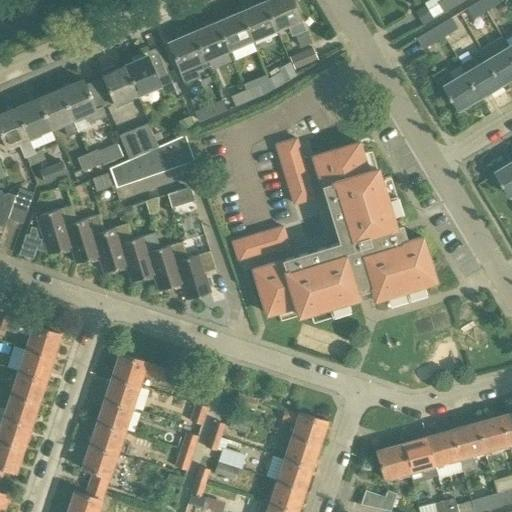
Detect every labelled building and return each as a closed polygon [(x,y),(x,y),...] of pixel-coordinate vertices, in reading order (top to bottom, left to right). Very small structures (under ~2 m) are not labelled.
[(291,0),(268,0),(263,2),(275,31),(300,20),(291,0)] [(459,4),(456,0),(441,0),(438,2),(444,13),(459,4)] [(487,12),(479,0),(466,8),(474,20),(487,12)] [(498,0),(479,0),(487,12),(500,4),(498,0)] [(263,2),(239,12),(251,41),(275,31),(263,2)] [(433,19),(425,6),(416,12),(424,25),(433,19)] [(239,12),(214,23),(226,51),(251,41),(239,12)] [(434,28),(441,39),(458,28),(451,17),(434,28)] [(226,51),(214,23),(190,33),(202,61),(226,51)] [(300,48),(310,43),(304,28),(293,32),(300,48)] [(441,39),(434,28),(416,38),(423,50),(441,39)] [(202,61),(190,33),(167,42),(179,71),(202,61)] [(288,57),(289,59),(294,70),(317,60),(312,47),(288,57)] [(511,53),(509,48),(488,61),(502,84),(511,78),(511,53)] [(131,62),(124,65),(136,95),(158,86),(162,96),(175,90),(172,83),(165,67),(153,72),(145,52),(129,58),(131,62)] [(488,61),(479,66),(473,57),(461,64),(466,74),(467,73),(481,97),(502,84),(488,61)] [(272,89),(296,75),(294,70),(289,59),(278,66),(281,70),(266,79),(272,89)] [(101,74),(93,78),(104,106),(113,102),(114,105),(136,95),(124,65),(115,69),(114,64),(99,70),(101,74)] [(467,73),(466,74),(445,86),(459,110),(481,97),(467,73)] [(104,106),(93,78),(83,82),(81,79),(59,88),(75,128),(106,116),(102,107),(104,106)] [(180,93),(175,82),(172,83),(175,90),(177,94),(180,93)] [(243,90),(247,101),(263,95),(259,84),(243,90)] [(59,88),(36,98),(48,129),(61,124),(66,136),(77,132),(75,128),(59,88)] [(247,101),(243,90),(229,96),(234,107),(247,101)] [(48,129),(36,98),(15,106),(28,138),(48,129)] [(214,115),(210,105),(195,112),(199,121),(214,115)] [(28,138),(15,106),(0,112),(0,135),(5,147),(17,142),(24,157),(26,157),(29,165),(38,162),(34,152),(28,138)] [(117,133),(128,158),(158,144),(147,120),(117,133)] [(193,161),(184,135),(171,141),(180,166),(192,161),(193,161)] [(313,198),(295,138),(275,144),(293,204),(313,198)] [(180,166),(171,141),(158,146),(167,170),(180,166)] [(253,269),(266,314),(295,305),(298,314),(357,296),(356,292),(371,288),(374,297),(433,279),(420,236),(405,241),(400,225),(394,227),(376,168),(366,171),(357,142),(313,156),(339,242),(253,269)] [(167,170),(158,146),(146,152),(154,175),(167,170)] [(97,149),(86,154),(92,167),(103,163),(97,149)] [(39,150),(34,152),(38,162),(43,159),(39,150)] [(154,175),(146,152),(133,157),(141,179),(154,175)] [(82,172),(92,167),(86,154),(76,158),(82,172)] [(141,179),(133,157),(121,163),(128,183),(141,179)] [(39,170),(45,182),(65,173),(60,161),(39,170)] [(511,194),(511,162),(496,172),(510,196),(511,194)] [(121,163),(109,168),(115,188),(128,183),(121,163)] [(95,190),(111,185),(107,173),(91,179),(95,190)] [(15,195),(7,217),(22,223),(33,193),(18,187),(15,195)] [(166,194),(171,208),(193,200),(190,190),(186,188),(166,194)] [(0,190),(0,189),(0,225),(3,227),(7,217),(15,195),(7,192),(2,194),(0,190)] [(76,221),(71,205),(40,214),(37,221),(47,254),(70,247),(71,247),(64,225),(76,222),(76,221)] [(131,205),(122,208),(125,218),(134,215),(131,205)] [(76,222),(64,225),(71,247),(70,247),(75,263),(98,256),(92,235),(104,231),(103,230),(98,214),(76,221),(76,222)] [(104,231),(92,235),(98,256),(103,272),(125,265),(126,265),(119,244),(131,240),(126,223),(103,230),(104,231)] [(282,226),(232,242),(238,262),(288,246),(282,226)] [(131,240),(119,244),(126,265),(125,265),(130,281),(153,274),(147,253),(159,249),(154,232),(131,240)] [(159,249),(147,253),(153,274),(158,290),(180,283),(181,283),(174,262),(187,258),(186,257),(181,241),(159,249)] [(187,258),(174,262),(181,283),(180,283),(185,299),(209,292),(203,273),(215,269),(209,250),(186,257),(187,258)] [(31,325),(21,321),(3,315),(0,323),(0,327),(17,333),(17,332),(28,336),(24,348),(52,357),(60,334),(32,325),(31,325)] [(52,357),(24,348),(17,371),(45,380),(52,357)] [(118,353),(110,376),(138,385),(142,374),(160,380),(164,368),(146,362),(118,353)] [(45,380),(17,371),(10,369),(7,378),(14,380),(9,394),(37,403),(45,380)] [(214,385),(215,383),(192,375),(192,378),(188,388),(211,396),(214,385)] [(110,376),(103,399),(131,408),(138,385),(110,376)] [(254,410),(257,400),(239,393),(235,403),(254,410)] [(37,403),(9,394),(2,417),(30,426),(37,403)] [(103,399),(95,422),(123,431),(131,408),(103,399)] [(188,421),(202,425),(208,407),(195,403),(188,421)] [(298,412),(298,414),(284,409),(280,420),(294,425),(291,436),(318,445),(326,421),(298,412)] [(511,412),(499,416),(507,443),(511,441),(511,412)] [(247,433),(251,422),(232,415),(228,427),(247,433)] [(507,443),(499,416),(476,422),(484,449),(507,443)] [(30,426),(2,417),(0,422),(0,441),(22,449),(30,426)] [(209,434),(220,437),(224,424),(213,420),(209,434)] [(95,422),(88,445),(116,454),(123,431),(95,422)] [(476,422),(450,429),(458,457),(484,449),(476,422)] [(458,457),(450,429),(425,437),(432,464),(458,457)] [(185,432),(179,449),(192,453),(198,436),(185,432)] [(220,437),(209,434),(204,447),(215,451),(220,437)] [(291,436),(283,458),(311,467),(318,445),(291,436)] [(425,437),(399,444),(406,471),(432,464),(425,437)] [(22,449),(0,441),(0,474),(2,468),(15,472),(22,449)] [(406,471),(399,444),(375,451),(383,478),(406,471)] [(116,454),(88,445),(80,468),(92,472),(88,483),(104,488),(107,477),(108,477),(116,454)] [(222,447),(218,461),(238,467),(242,468),(246,454),(222,447)] [(192,453),(179,449),(173,466),(187,470),(192,453)] [(311,467),(283,458),(276,481),(303,490),(311,467)] [(238,467),(218,461),(214,474),(234,480),(238,467)] [(194,479),(205,483),(209,470),(198,466),(194,479)] [(177,488),(180,479),(168,475),(165,485),(177,488)] [(205,483),(194,479),(189,492),(200,496),(205,483)] [(276,481),(268,504),(293,511),(296,511),(303,490),(276,481)] [(73,491),(66,511),(96,511),(101,500),(100,499),(104,488),(88,483),(85,494),(73,491)] [(511,488),(496,493),(500,506),(511,502),(511,488)] [(359,504),(390,511),(396,494),(386,490),(384,497),(365,490),(359,504)] [(500,506),(496,493),(491,494),(488,496),(490,509),(500,506)] [(206,496),(203,507),(212,510),(215,499),(206,496)] [(453,498),(443,501),(445,511),(454,511),(457,511),(453,498)] [(445,511),(443,501),(434,503),(436,511),(445,511)]
